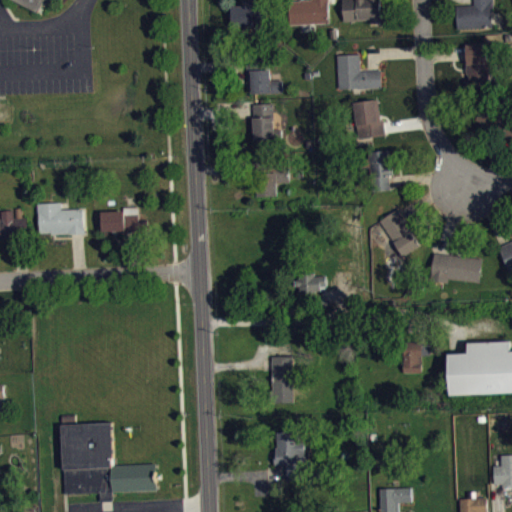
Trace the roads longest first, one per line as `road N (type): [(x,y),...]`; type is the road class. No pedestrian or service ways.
road 1 (secondary): [(210,511),(189,0)]
road 2 (residential): [(0,280),(199,270)]
road 3 (residential): [(465,185),(431,121),(422,0)]
